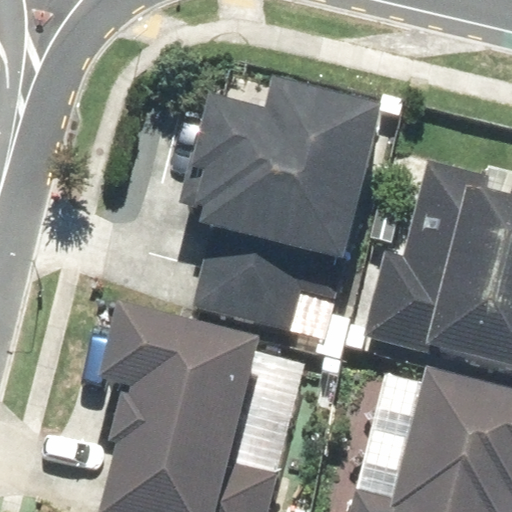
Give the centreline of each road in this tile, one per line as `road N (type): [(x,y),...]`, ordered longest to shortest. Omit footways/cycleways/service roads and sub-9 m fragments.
road 1 (residential): [(123,0),(83,35),(9,168)]
road 2 (residential): [(9,168),(5,0)]
